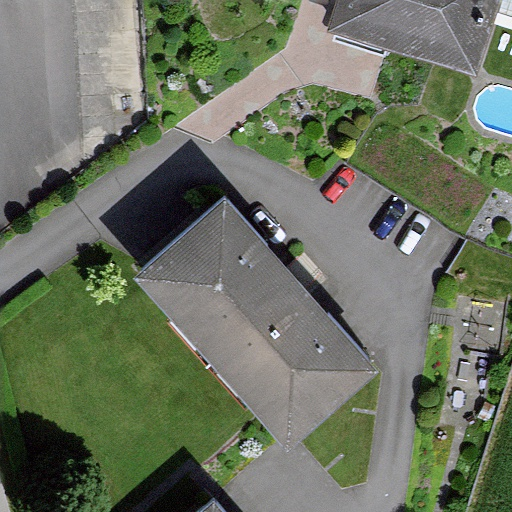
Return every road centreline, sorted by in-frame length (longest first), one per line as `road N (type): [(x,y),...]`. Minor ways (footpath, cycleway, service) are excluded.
road 1 (residential): [(0,276),(153,165),(209,158),(414,277),(377,511)]
road 2 (unknown): [(209,158),(284,75),(393,83)]
